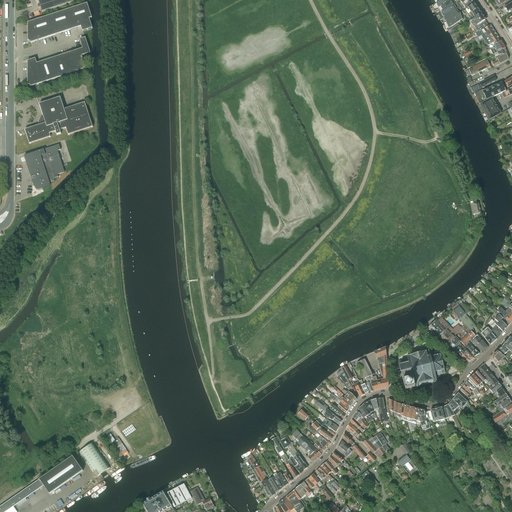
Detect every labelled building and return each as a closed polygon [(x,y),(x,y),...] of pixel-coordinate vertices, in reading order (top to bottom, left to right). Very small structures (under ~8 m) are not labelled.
[(73,1),(75,0),(37,0),(39,4),(38,5),(37,6),(38,7),(39,7),(40,7),(42,12),(73,2),(73,1)] [(457,10),(451,3),(449,0),(441,0),(436,3),(440,13),(446,22),(448,21),(459,14),(457,10)] [(474,3),(471,0),(461,0),(460,1),(463,5),(462,6),(462,7),(464,10),(474,4),(474,3)] [(87,3),(27,22),(27,40),(31,43),(81,27),(82,31),(92,28),(89,19),(92,18),(87,3)] [(467,15),(477,9),(474,4),(464,10),(464,11),(465,10),(467,13),(466,13),(467,15)] [(477,9),(467,15),(469,19),(470,18),(472,21),(481,15),(477,9)] [(462,20),(461,17),(460,13),(459,14),(448,21),(446,22),(449,28),(452,27),(452,26),(462,20)] [(481,15),(472,21),(469,22),(473,28),(485,21),(485,20),(481,15)] [(483,30),(489,26),(488,26),(485,21),(473,28),(473,29),(475,33),(474,33),(475,35),(483,30)] [(484,35),(493,29),(490,25),(488,26),(489,26),(483,30),(475,35),(478,39),(484,35)] [(488,41),(497,36),(495,33),(488,37),(489,38),(487,40),(487,39),(480,43),(481,45),(483,44),(488,41)] [(492,44),(499,39),(497,36),(488,41),(483,44),(484,45),(489,43),(490,42),(491,42),(492,44)] [(35,58),(27,61),(27,84),(31,86),(86,69),(81,56),(90,53),(85,38),(79,40),(82,48),(37,63),(35,58)] [(499,44),(499,43),(501,42),(499,39),(492,44),(493,46),(492,47),(493,49),(496,47),(496,46),(499,44)] [(493,55),(505,49),(501,42),(499,43),(499,44),(496,46),(496,47),(493,49),(490,50),(491,51),(493,55)] [(506,54),(507,53),(505,49),(493,55),(494,57),(495,59),(496,58),(506,54)] [(494,67),(508,60),(506,54),(496,58),(497,59),(496,60),(496,61),(493,63),(493,62),(492,63),(494,67)] [(486,69),(483,62),(475,66),(478,73),(480,76),(481,75),(480,72),(486,69)] [(478,73),(475,66),(471,68),(471,69),(469,70),(471,76),(474,75),(478,73)] [(479,83),(478,86),(480,88),(496,80),(494,76),(479,83)] [(475,83),(474,81),(472,82),(470,77),(467,78),(468,83),(470,86),(473,84),(475,83)] [(502,93),(503,92),(505,91),(502,83),(483,91),(482,91),(481,90),(480,88),(480,89),(474,92),(474,94),(479,104),(491,98),(502,93)] [(473,93),(474,92),(480,89),(480,88),(478,86),(478,84),(471,88),(473,93)] [(511,87),(505,91),(503,92),(506,97),(510,96),(511,94),(511,87)] [(39,104),(43,117),(43,118),(42,118),(41,119),(40,120),(40,121),(40,122),(40,123),(40,124),(40,125),(25,130),(29,144),(50,137),(49,134),(55,131),(57,135),(61,134),(59,130),(66,128),(68,135),(92,127),(84,103),(64,109),(60,97),(39,104)] [(500,114),(491,98),(480,104),(489,120),(500,114)] [(24,156),(26,162),(34,187),(35,187),(35,188),(35,189),(36,190),(37,190),(38,190),(48,187),(49,187),(49,186),(50,185),(50,184),(49,182),(54,181),(53,179),(58,177),(57,175),(64,172),(57,151),(60,150),(59,145),(24,156)] [(480,213),(478,203),(477,203),(476,200),(474,200),(474,199),(471,199),(473,204),(472,204),(470,205),(472,215),(475,214),(480,213)] [(511,305),(507,301),(504,299),(500,303),(505,308),(508,308),(511,311),(511,305)] [(459,320),(465,315),(459,307),(452,312),(453,313),(456,316),(459,319),(459,320)] [(510,325),(499,314),(497,312),(493,308),(492,310),(495,313),(497,314),(498,315),(493,321),(495,324),(496,325),(503,332),(510,325)] [(508,316),(500,308),(497,312),(499,314),(510,325),(511,321),(511,311),(508,308),(505,311),(508,315),(508,316)] [(465,315),(459,320),(465,325),(470,331),(472,328),(475,326),(465,315)] [(442,326),(438,321),(436,320),(428,328),(438,338),(439,336),(445,329),(442,326)] [(503,332),(496,325),(495,324),(493,321),(492,320),(491,320),(488,323),(490,326),(493,329),(491,331),(497,339),(503,332)] [(458,341),(470,331),(465,325),(453,335),(458,341)] [(451,334),(445,329),(439,336),(444,341),(451,334)] [(497,339),(491,331),(488,329),(481,335),(484,338),(490,345),(495,341),(497,339)] [(469,340),(475,336),(471,332),(470,331),(458,341),(463,345),(467,342),(469,340)] [(448,345),(454,338),(451,334),(444,341),(448,345)] [(475,336),(469,340),(477,350),(478,349),(481,352),(487,348),(476,335),(475,336)] [(459,343),(454,338),(448,345),(455,350),(457,348),(456,346),(459,343)] [(511,339),(510,338),(502,346),(511,354),(511,339)] [(467,342),(463,345),(474,358),(479,354),(467,342)] [(470,361),(459,348),(462,345),(459,343),(456,346),(457,348),(455,350),(459,355),(467,364),(470,361)] [(473,358),(462,345),(459,348),(470,361),(473,358)] [(511,354),(502,346),(497,352),(503,356),(505,355),(505,356),(505,357),(505,358),(507,360),(509,357),(511,359),(511,357),(511,354)] [(374,352),(377,359),(386,355),(386,348),(374,352)] [(407,360),(403,361),(398,362),(405,390),(437,382),(435,376),(445,373),(439,352),(432,353),(431,350),(421,352),(421,350),(413,352),(414,354),(406,356),(407,360)] [(502,360),(505,358),(503,356),(497,352),(492,357),(492,359),(500,370),(507,364),(505,361),(503,362),(502,360)] [(386,355),(377,359),(378,365),(383,380),(386,379),(388,379),(386,359),(386,355)] [(371,375),(367,365),(368,364),(365,359),(364,359),(357,363),(364,379),(365,378),(368,377),(369,378),(372,377),(372,376),(371,375)] [(511,366),(511,365),(511,364),(510,362),(507,364),(500,370),(503,372),(503,371),(511,365),(511,366)] [(477,370),(478,371),(484,378),(485,376),(489,373),(482,365),(477,370)] [(352,378),(345,366),(341,368),(343,373),(348,380),(349,382),(352,380),(351,379),(352,378)] [(484,378),(478,371),(474,374),(482,382),(484,381),(486,383),(487,381),(486,380),(484,378)] [(351,386),(349,382),(348,380),(343,373),(338,377),(347,389),(351,386)] [(493,377),(489,373),(485,376),(487,378),(486,380),(487,381),(488,382),(493,377)] [(474,374),(471,377),(481,387),(483,386),(481,384),(482,382),(474,374)] [(375,376),(372,377),(369,378),(373,391),(380,389),(378,382),(377,382),(375,376)] [(373,391),(369,378),(368,377),(365,378),(367,383),(366,384),(369,392),(373,391)] [(471,377),(468,379),(476,388),(478,387),(479,389),(481,387),(471,377)] [(493,377),(488,382),(491,386),(492,386),(497,382),(493,377)] [(358,381),(360,385),(365,394),(369,392),(364,384),(363,384),(361,381),(360,381),(359,380),(358,381)] [(388,380),(378,382),(380,389),(388,387),(388,386),(388,380)] [(475,388),(468,380),(465,384),(472,391),(476,398),(480,396),(479,394),(478,393),(475,388)] [(491,395),(501,387),(497,382),(492,386),(491,386),(488,389),(489,389),(485,393),(485,394),(487,395),(488,394),(490,394),(491,395)] [(471,392),(472,391),(465,384),(462,387),(470,394),(471,392)] [(355,388),(360,397),(365,394),(360,385),(355,388)] [(343,394),(338,390),(335,386),(333,388),(340,395),(341,396),(343,394)] [(340,395),(333,388),(332,387),(330,389),(333,393),(334,392),(339,397),(340,395)] [(472,396),(470,394),(462,387),(460,391),(467,397),(468,399),(472,396)] [(505,394),(501,387),(495,393),(496,395),(496,396),(498,399),(499,398),(500,397),(505,394)] [(356,400),(352,395),(348,392),(342,398),(347,403),(349,401),(352,404),(356,400)] [(467,403),(458,393),(452,400),(458,407),(460,409),(463,406),(464,407),(466,405),(466,404),(467,403)] [(348,411),(340,404),(340,402),(338,400),(337,399),(331,394),(329,397),(333,400),(334,399),(336,402),(336,403),(339,405),(337,407),(346,414),(348,411)] [(511,404),(505,394),(500,397),(499,398),(498,399),(496,400),(493,402),(497,409),(498,409),(500,412),(511,404)] [(348,411),(352,404),(349,401),(347,403),(342,398),(340,400),(339,400),(338,400),(340,402),(340,404),(348,411)] [(387,421),(385,411),(383,398),(376,399),(378,409),(379,414),(381,422),(382,422),(387,421)] [(376,399),(370,401),(374,411),(378,409),(376,399)] [(458,407),(452,400),(448,405),(452,412),(454,415),(459,410),(457,407),(458,407)] [(372,409),(369,401),(363,405),(370,414),(371,416),(372,419),(376,417),(374,414),(372,409)] [(493,425),(499,421),(511,412),(511,403),(511,404),(500,412),(496,415),(492,417),(489,419),(493,425)] [(342,421),(326,409),(328,407),(325,404),(323,406),(320,404),(318,406),(325,412),(323,415),(329,419),(329,418),(339,426),(342,421)] [(345,415),(332,405),(330,409),(335,413),(334,413),(343,419),(345,415)] [(363,405),(361,407),(370,421),(372,420),(370,416),(369,417),(368,415),(370,414),(363,405)] [(454,415),(452,412),(448,405),(442,408),(444,420),(454,415)] [(361,407),(357,410),(361,414),(363,418),(365,417),(366,418),(366,419),(368,423),(370,421),(361,407)] [(420,422),(418,410),(413,408),(411,420),(412,420),(412,423),(414,428),(416,427),(415,425),(415,424),(416,421),(420,422)] [(430,411),(431,417),(433,423),(439,421),(440,423),(445,422),(444,420),(442,408),(430,411)] [(297,415),(305,421),(309,416),(302,410),(297,415)] [(427,423),(425,419),(424,411),(418,410),(420,422),(420,423),(422,429),(426,428),(426,429),(430,428),(428,423),(427,423)] [(357,411),(355,415),(360,419),(357,422),(364,429),(368,426),(365,422),(361,415),(357,411)] [(511,412),(499,421),(493,425),(496,428),(510,418),(510,419),(511,418),(511,412)] [(464,422),(466,426),(475,421),(473,417),(464,422)] [(328,428),(329,429),(336,433),(338,428),(324,418),(322,421),(329,426),(328,428)] [(353,418),(350,423),(358,430),(358,429),(362,432),(365,430),(364,429),(357,422),(353,418)] [(334,437),(327,432),(323,429),(322,429),(318,425),(315,422),(311,426),(316,431),(317,429),(320,431),(319,433),(331,442),(334,437)] [(336,433),(329,429),(328,430),(320,424),(318,425),(322,429),(323,429),(327,432),(334,437),(336,433)] [(360,433),(350,424),(347,428),(356,437),(360,433)] [(306,451),(311,445),(313,444),(311,442),(310,443),(298,432),(293,437),(296,439),(295,440),(306,451)] [(389,449),(385,444),(387,443),(381,432),(374,437),(372,439),(370,436),(366,439),(364,441),(363,442),(371,452),(373,454),(374,453),(379,458),(384,453),(384,452),(389,449)] [(344,434),(342,438),(348,444),(349,442),(352,445),(353,443),(344,434)] [(388,436),(385,438),(391,446),(393,445),(388,436)] [(282,451),(275,437),(270,440),(275,449),(275,448),(278,453),(282,451)] [(292,446),(287,437),(279,442),(284,449),(288,446),(289,447),(290,448),(290,452),(289,452),(298,465),(295,468),(300,474),(307,467),(292,446)] [(330,443),(324,438),(323,439),(322,441),(328,446),(330,443)] [(349,449),(350,448),(342,440),(338,446),(345,452),(343,455),(346,457),(351,452),(349,449)] [(328,446),(322,441),(321,442),(320,443),(319,444),(324,449),(328,446)] [(324,449),(319,444),(317,442),(314,446),(321,453),(324,449)] [(79,452),(96,477),(110,468),(92,443),(79,452)] [(321,455),(311,445),(306,451),(310,455),(308,458),(312,463),(321,455)] [(352,448),(355,452),(358,455),(361,452),(355,445),(352,448)] [(410,452),(405,445),(400,447),(405,453),(406,452),(407,454),(410,452)] [(9,451),(2,456),(7,464),(14,459),(9,451)] [(343,460),(334,453),(332,456),(337,460),(336,461),(341,466),(343,464),(341,462),(343,460)] [(366,456),(372,463),(375,460),(369,453),(366,456)] [(262,472),(252,456),(249,458),(250,460),(247,462),(260,483),(261,483),(266,479),(265,476),(266,475),(264,471),(262,472)] [(341,466),(336,461),(337,460),(332,456),(328,460),(335,467),(338,465),(340,467),(341,466)] [(0,511),(16,511),(13,507),(43,486),(49,495),(83,471),(73,457),(15,497),(0,507),(0,511)] [(291,458),(288,460),(293,468),(296,466),(291,458)] [(293,468),(288,460),(285,462),(288,467),(287,468),(294,479),(298,476),(293,468)] [(337,473),(327,461),(324,464),(331,471),(335,475),(337,473)] [(331,471),(324,464),(321,467),(328,474),(331,471)] [(328,474),(321,467),(319,469),(329,480),(330,481),(332,479),(328,474)] [(292,480),(285,469),(283,470),(285,473),(283,475),(288,484),(292,480)] [(329,480),(319,469),(315,472),(324,482),(327,480),(328,481),(329,480)] [(379,485),(366,471),(361,476),(375,491),(377,490),(376,488),(379,485)] [(276,474),(273,476),(281,489),(288,484),(280,473),(277,475),(276,474)] [(322,485),(320,482),(313,474),(308,479),(315,486),(317,489),(318,490),(320,489),(320,488),(322,485)] [(281,489),(273,476),(270,478),(271,479),(268,480),(275,494),(281,489)] [(275,494),(266,479),(261,483),(270,498),(275,494)] [(308,479),(304,483),(310,490),(313,488),(315,486),(308,479)] [(334,493),(340,487),(337,483),(335,481),(331,484),(330,482),(327,485),(334,493)] [(304,483),(301,485),(304,489),(303,491),(306,494),(308,497),(312,493),(310,490),(304,483)] [(184,484),(178,487),(186,501),(192,498),(189,493),(188,493),(186,490),(187,489),(184,484)] [(301,485),(295,490),(302,498),(306,494),(303,491),(304,489),(301,485)] [(186,501),(178,487),(172,490),(180,504),(186,501)] [(205,501),(204,499),(205,498),(205,499),(209,497),(206,492),(203,494),(204,497),(203,497),(197,487),(190,491),(194,499),(197,505),(202,503),(205,509),(206,511),(214,507),(212,502),(210,499),(210,498),(205,501)] [(328,500),(333,497),(325,488),(320,491),(328,500)] [(180,504),(172,490),(166,493),(169,499),(170,498),(172,502),(171,502),(174,508),(180,504)] [(302,498),(295,490),(293,492),(299,500),(298,500),(301,503),(302,505),(303,504),(300,499),(302,498)] [(175,511),(167,498),(163,491),(143,503),(143,504),(147,511),(162,511),(165,511),(175,511)] [(301,503),(298,500),(299,500),(293,492),(286,497),(289,501),(294,508),(295,510),(296,511),(304,507),(302,505),(301,503)] [(294,508),(289,501),(286,497),(278,504),(282,510),(283,511),(289,511),(290,511),(293,511),(295,510),(294,508)] [(326,499),(320,503),(320,504),(322,506),(323,507),(329,502),(326,499)] [(349,511),(345,506),(338,511),(332,503),(321,511),(349,511)]
